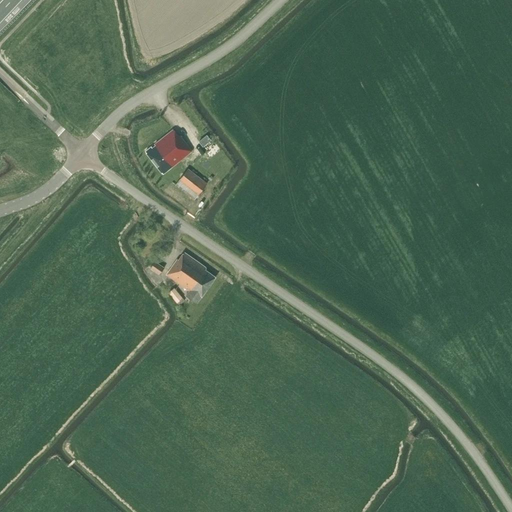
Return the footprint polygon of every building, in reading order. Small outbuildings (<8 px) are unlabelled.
[(152,147),(146,152),(163,174),(192,151),(180,136),(179,137),(173,130),(155,144),(156,146),(152,148),(152,147)] [(199,141),(204,146),(212,139),(207,133),(199,141)] [(207,184),(188,169),(176,185),(195,200),(207,184)] [(207,268),(184,252),(179,260),(178,259),(167,275),(190,291),(187,296),(197,303),(201,298),(216,277),(205,270),(207,268)] [(164,268),(155,262),(151,268),(160,274),(164,268)] [(168,292),(177,302),(180,305),(185,301),(174,287),(168,292)]
